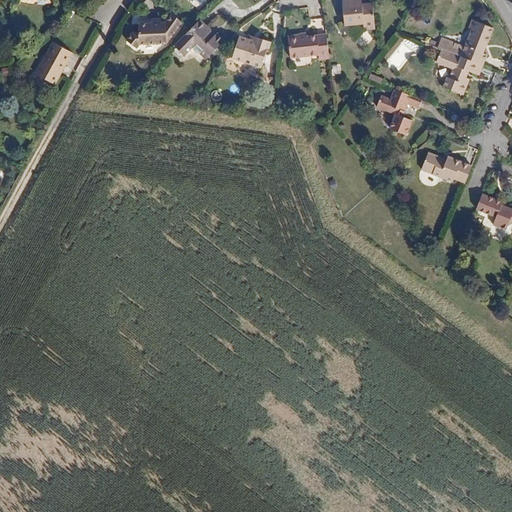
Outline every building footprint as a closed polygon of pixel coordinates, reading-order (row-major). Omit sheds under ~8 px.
[(375,29),(373,4),(362,5),(356,5),(355,2),(343,3),(344,24),(363,23),(364,29),(375,29)] [(166,44),(181,22),(173,14),(166,24),(160,25),(151,25),(137,27),(137,35),(132,35),(126,43),(136,51),(140,46),(166,44)] [(223,41),(216,33),(213,36),(208,32),(210,30),(200,19),(189,30),(174,46),(183,54),(193,45),(194,47),(194,50),(198,52),(200,52),(203,50),(209,56),(218,46),(223,41)] [(483,52),(493,28),(472,20),(469,28),(471,29),(464,46),(442,37),(438,47),(442,48),(483,64),(487,54),(483,52)] [(329,58),(327,34),(306,36),(300,37),(300,34),(288,36),(291,57),(319,54),(319,59),(329,58)] [(265,64),(268,43),(270,43),(271,37),(257,35),(256,39),(250,38),(240,36),(236,57),(238,59),(246,60),(247,59),(255,60),(256,62),(265,64)] [(54,85),(71,54),(52,43),(35,74),(54,85)] [(212,59),(221,49),(218,46),(209,56),(212,59)] [(478,75),(483,64),(442,48),(436,63),(450,68),(443,87),(463,95),(469,79),(466,77),(468,71),(478,75)] [(209,56),(203,50),(200,52),(207,58),(209,56)] [(370,75),(369,80),(381,83),(383,77),(370,75)] [(403,117),(408,104),(417,108),(420,100),(394,89),(390,99),(382,95),(377,107),(394,115),(389,128),(407,135),(412,121),(403,117)] [(465,184),(472,165),(448,155),(446,160),(429,153),(422,170),(453,183),(454,179),(465,184)] [(511,207),(510,208),(502,205),(502,203),(485,196),(482,194),(476,209),(496,217),(493,223),(507,229),(507,226),(511,223),(511,207)]
